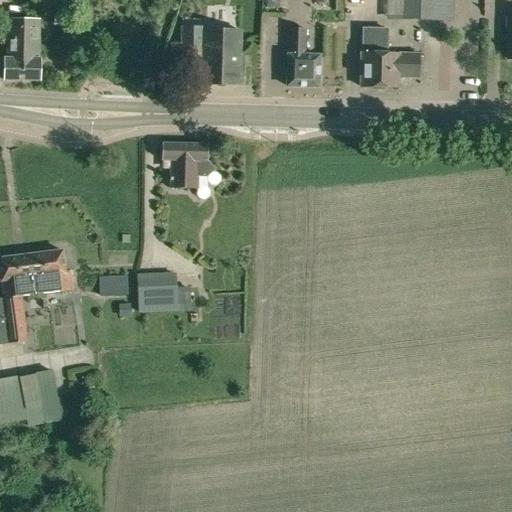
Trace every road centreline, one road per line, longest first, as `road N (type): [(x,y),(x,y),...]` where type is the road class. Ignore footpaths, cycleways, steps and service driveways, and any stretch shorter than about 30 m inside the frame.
road 1 (primary): [(511,124),(198,115)]
road 2 (primary): [(0,110),(81,124),(198,115)]
road 3 (primary): [(198,115),(0,103)]
